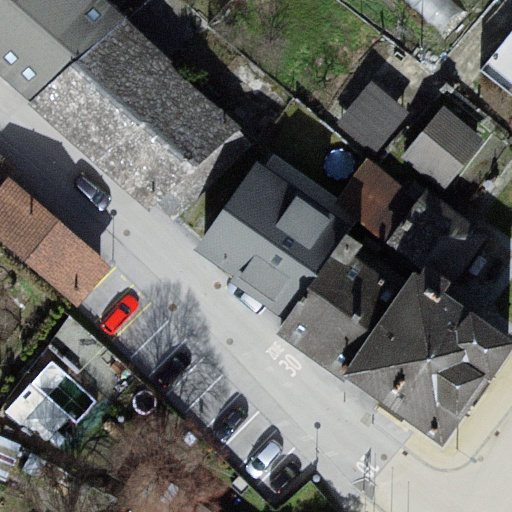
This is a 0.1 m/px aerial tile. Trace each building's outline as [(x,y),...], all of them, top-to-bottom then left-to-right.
[(85,0),(0,0),(0,83),(160,212),(231,138),(85,0)] [(511,39),(484,71),(511,93),(511,39)] [(337,110),(372,138),(405,98),(370,70),(337,110)] [(391,162),(431,200),(475,146),(434,110),(391,162)] [(340,195),(372,210),(393,167),(361,151),(340,195)] [(238,167),(177,254),(253,320),(325,230),(238,167)] [(108,265),(10,183),(0,195),(0,236),(80,300),(108,265)] [(378,239),(414,282),(476,244),(412,194),(378,239)] [(414,282),(349,238),(285,332),(441,438),(505,343),(414,282)] [(44,350),(9,405),(62,439),(97,383),(44,350)]
